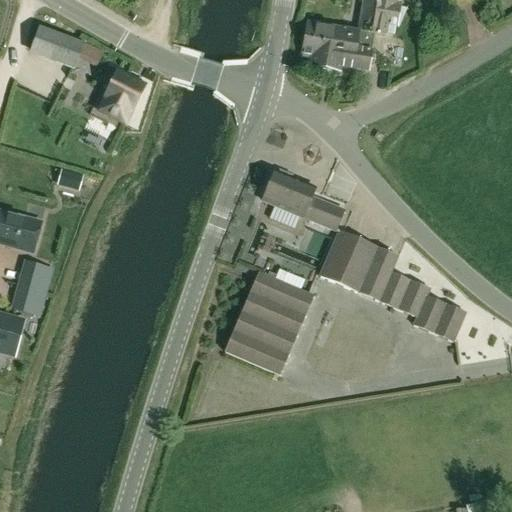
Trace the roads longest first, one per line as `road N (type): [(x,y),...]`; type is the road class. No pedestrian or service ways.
road 1 (tertiary): [(121,511),(215,224),(267,94)]
road 2 (tertiary): [(511,314),(440,256),(335,135)]
road 3 (tertiary): [(267,94),(168,66),(50,0)]
road 4 (unclassified): [(335,135),(511,36)]
